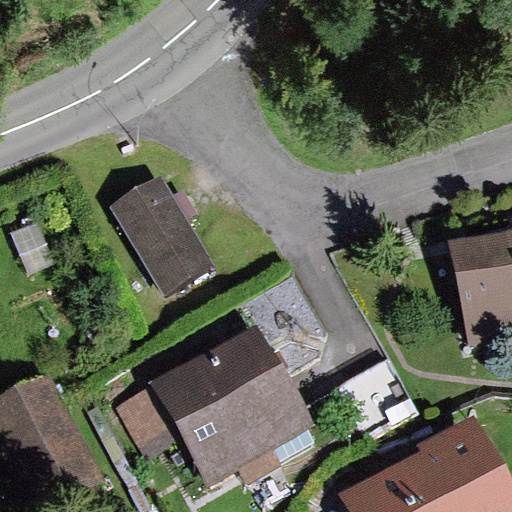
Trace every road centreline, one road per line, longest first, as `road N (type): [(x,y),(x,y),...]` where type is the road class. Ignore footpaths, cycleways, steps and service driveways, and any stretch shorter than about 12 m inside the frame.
road 1 (residential): [(290,226),(511,148)]
road 2 (residential): [(162,58),(290,226)]
road 3 (tertiary): [(0,132),(162,58)]
road 4 (residential): [(290,226),(368,385)]
